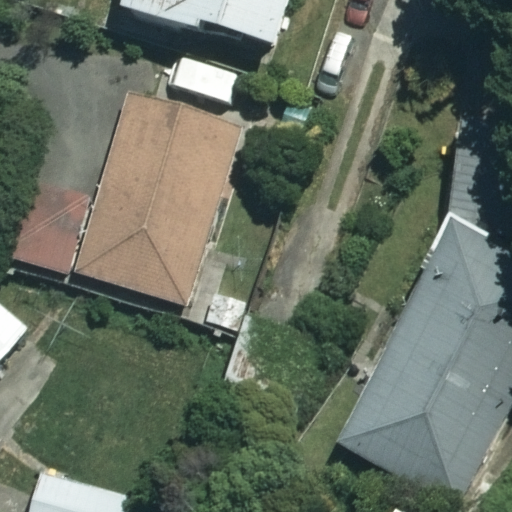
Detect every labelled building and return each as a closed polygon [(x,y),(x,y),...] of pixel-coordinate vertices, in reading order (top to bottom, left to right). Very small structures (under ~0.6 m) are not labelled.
[(0,0),(0,8),(10,13),(15,0),(0,0)] [(317,0),(155,0),(147,30),(296,74),(317,0)] [(43,238),(98,255),(89,285),(198,317),(251,140),(142,107),(112,206),(58,190),(43,238)] [(464,251),(355,459),(457,511),(484,511),(511,460),(511,137),(474,134),(464,251)] [(0,313),(0,393),(43,341),(4,309),(0,313)] [(316,347),(259,328),(226,424),(283,443),(316,347)] [(147,511),(148,507),(56,480),(46,511),(147,511)]
